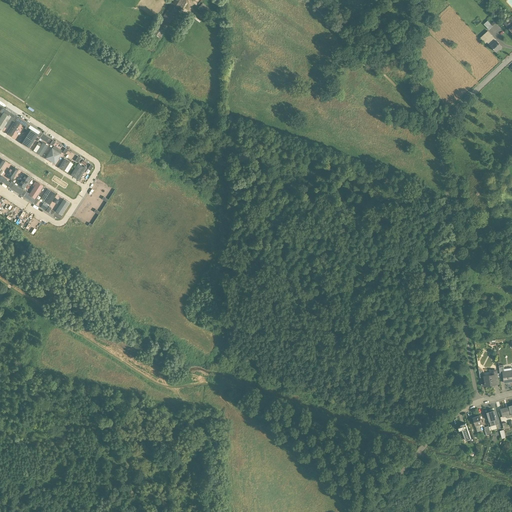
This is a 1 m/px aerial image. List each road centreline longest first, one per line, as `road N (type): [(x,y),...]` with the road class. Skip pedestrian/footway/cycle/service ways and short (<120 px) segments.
road 1 (track): [(417,453),(239,385),(158,385),(11,287)]
road 2 (residential): [(439,130),(477,404)]
road 3 (track): [(306,0),(439,130)]
road 4 (residential): [(0,132),(85,188),(75,204)]
